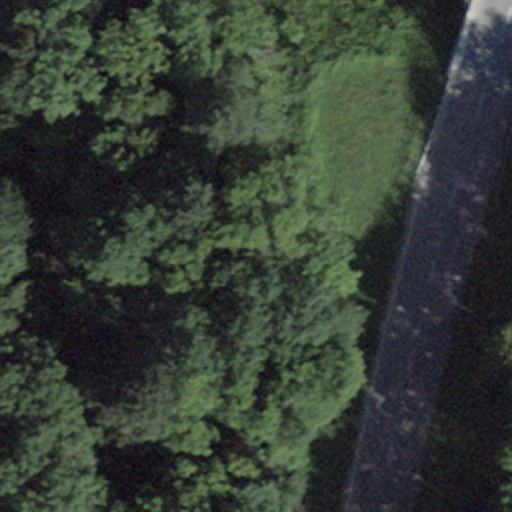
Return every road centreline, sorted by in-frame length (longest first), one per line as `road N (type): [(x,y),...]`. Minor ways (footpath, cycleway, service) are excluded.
road 1 (secondary): [(511,3),(377,511)]
road 2 (track): [(146,511),(29,0)]
